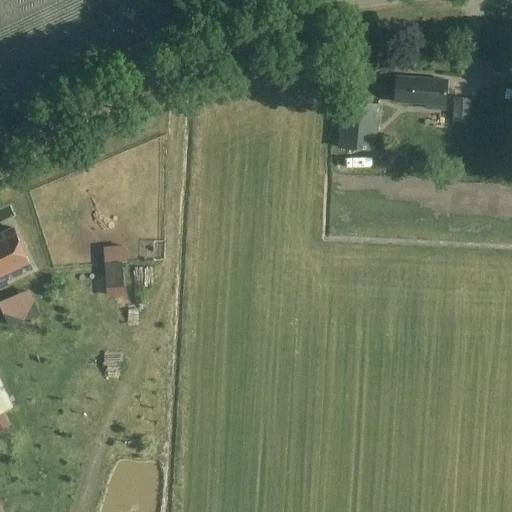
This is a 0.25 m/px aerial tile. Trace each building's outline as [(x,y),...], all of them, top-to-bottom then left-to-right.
[(511,65),(495,63),(493,79),(511,81),(511,65)] [(442,111),(445,81),(395,78),(393,103),(425,105),(425,110),(442,111)] [(471,98),(455,97),(453,121),(469,122),(471,98)] [(375,150),(379,105),(343,101),(339,147),(375,150)] [(0,284),(33,270),(14,228),(0,234),(0,284)] [(0,413),(13,407),(0,377),(0,413)]
